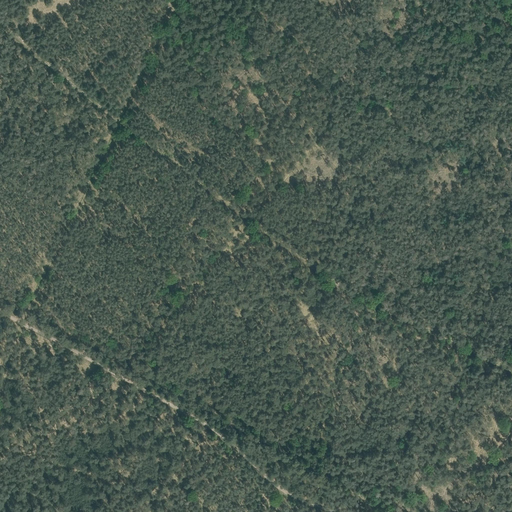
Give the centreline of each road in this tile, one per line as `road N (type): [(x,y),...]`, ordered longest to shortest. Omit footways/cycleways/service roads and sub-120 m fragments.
road 1 (track): [(0,309),(209,425),(279,490),(343,511)]
road 2 (track): [(0,442),(95,475),(147,511)]
